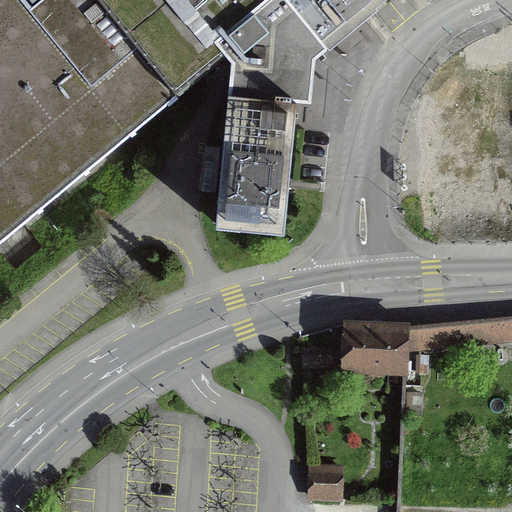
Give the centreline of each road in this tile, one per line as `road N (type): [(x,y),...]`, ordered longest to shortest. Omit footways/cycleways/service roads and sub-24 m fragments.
road 1 (tertiary): [(0,485),(84,401),(167,344),(238,315),(366,284)]
road 2 (residential): [(366,284),(367,142),(386,92),(406,55),(440,23),(505,0)]
road 3 (tertiary): [(366,284),(511,276)]
